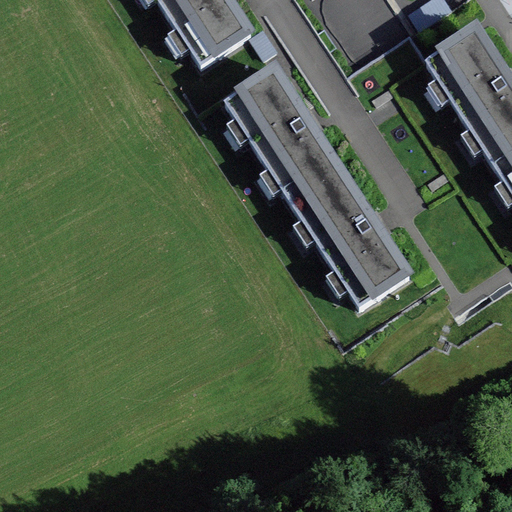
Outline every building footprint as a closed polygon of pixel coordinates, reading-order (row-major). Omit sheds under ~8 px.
[(160,0),(201,63),(251,30),(231,0),(160,0)] [(447,0),(429,0),(411,11),(429,41),(461,22),(447,0)] [(429,60),(496,164),(511,153),(511,76),(480,27),(429,60)] [(228,101),(299,209),(349,177),(278,68),(228,101)] [(511,153),(496,164),(511,188),(511,153)] [(299,209),(360,303),(410,271),(349,177),(299,209)]
